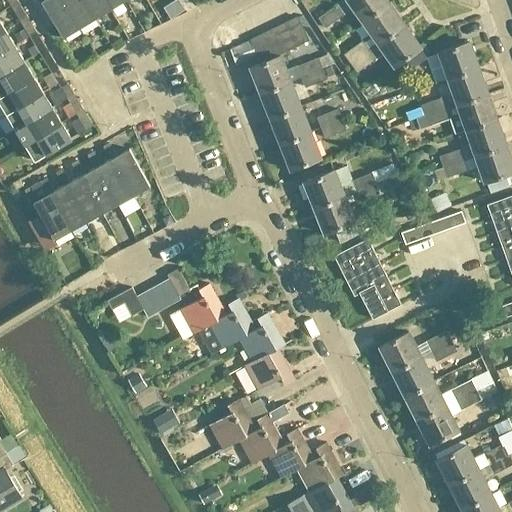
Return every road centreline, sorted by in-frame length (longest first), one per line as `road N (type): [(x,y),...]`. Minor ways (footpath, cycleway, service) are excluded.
road 1 (residential): [(417,511),(258,198)]
road 2 (residential): [(206,222),(135,47),(188,25)]
road 3 (residential): [(258,198),(188,25)]
